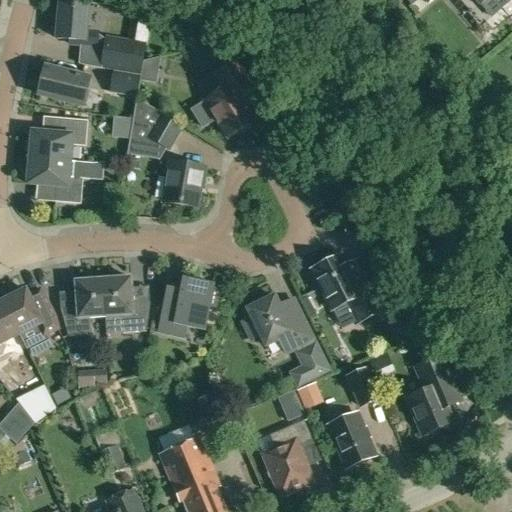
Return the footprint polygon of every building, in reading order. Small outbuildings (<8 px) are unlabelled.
[(477,0),(481,3),(484,0),(495,0),(503,8),(511,0),(477,0)] [(70,44),(80,45),(97,46),(98,33),(86,32),(88,7),(60,5),(57,39),(70,40),(70,44)] [(102,67),(140,74),(145,45),(107,38),(102,67)] [(206,100),(229,138),(240,131),(243,132),(252,127),(253,123),(256,121),(247,107),(259,100),(236,62),(216,75),(225,89),(206,100)] [(89,79),(46,68),(43,81),(41,82),(39,88),(41,90),(40,95),(82,106),(89,79)] [(111,94),(137,98),(141,76),(115,71),(111,94)] [(181,129),(162,117),(163,115),(136,99),(127,155),(141,158),(152,140),(168,149),(181,129)] [(28,140),(28,150),(31,153),(31,158),(70,162),(71,146),(86,147),(88,121),(46,118),(44,133),(33,132),(33,138),(28,140)] [(26,166),(25,176),(29,179),(29,184),(37,185),(36,201),(81,205),(84,179),(69,178),(70,162),(31,158),(30,164),(26,166)] [(169,175),(165,203),(196,208),(201,181),(203,181),(205,168),(169,162),(167,175),(169,175)] [(358,259),(346,266),(341,256),(313,271),(332,310),(348,302),(358,323),(383,311),(366,277),(358,259)] [(105,305),(106,317),(122,316),(123,333),(146,332),(150,303),(149,287),(132,288),(131,278),(127,278),(125,276),(117,276),(115,279),(103,280),(105,305)] [(106,317),(105,305),(103,280),(92,280),(89,278),(82,279),(79,281),(75,282),(76,292),(60,293),(61,309),(69,337),(91,336),(90,318),(106,317)] [(210,307),(218,309),(222,290),(208,287),(209,282),(198,280),(198,279),(191,278),(190,283),(184,282),(182,293),(168,290),(159,332),(174,335),(177,323),(205,329),(210,307)] [(59,329),(56,318),(41,287),(28,294),(26,290),(24,291),(22,287),(9,294),(11,298),(3,302),(4,305),(20,335),(27,350),(44,341),(43,338),(59,329)] [(287,354),(294,351),(301,366),(288,373),(297,390),(332,372),(316,339),(314,340),(294,300),(280,307),(275,296),(248,310),(252,319),(249,321),(246,329),(250,337),(258,339),(262,338),(266,347),(280,340),(287,354)] [(20,335),(4,305),(3,302),(0,302),(0,356),(3,355),(7,346),(5,343),(20,335)] [(408,399),(424,435),(453,423),(447,408),(461,402),(441,357),(416,368),(426,391),(408,399)] [(366,370),(348,377),(361,407),(379,399),(366,370)] [(65,388),(51,395),(57,406),(70,399),(65,388)] [(209,428),(225,421),(227,420),(225,414),(215,392),(196,400),(209,428)] [(304,415),(294,392),(278,399),(288,422),(304,415)] [(33,424),(17,404),(7,416),(26,432),(33,424)] [(346,468),(376,456),(358,414),(329,426),(346,468)] [(313,482),(307,467),(299,450),(314,444),(305,421),(270,436),(275,450),(263,455),(281,496),(313,482)] [(200,439),(160,455),(180,503),(184,501),(188,511),(225,511),(216,488),(220,486),(200,439)] [(126,468),(117,445),(99,452),(108,476),(126,468)] [(108,502),(111,511),(142,511),(134,491),(108,502)]
